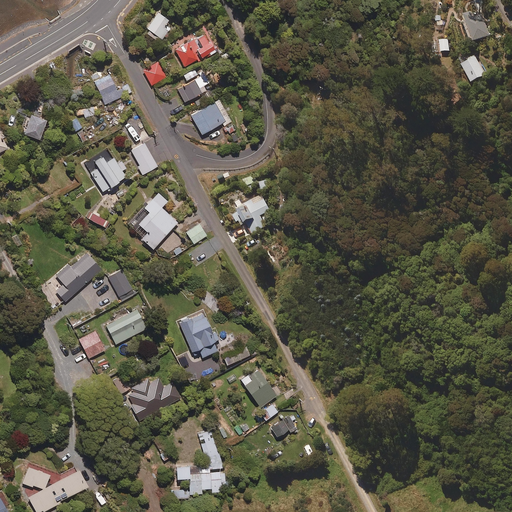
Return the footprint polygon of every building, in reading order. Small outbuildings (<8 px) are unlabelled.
[(157,11),(146,27),(148,28),(145,31),(158,40),(167,28),(163,25),(168,19),(157,11)] [(486,18),(469,23),(473,40),(491,35),(486,18)] [(215,49),(207,32),(174,47),(182,64),(215,49)] [(77,40),(65,46),(72,58),(83,52),(77,40)] [(450,51),(448,40),(440,41),(441,52),(450,51)] [(486,75),(476,57),(462,64),(472,82),(486,75)] [(164,77),(156,62),(143,68),(150,84),(164,77)] [(197,74),(194,68),(183,74),(187,81),(176,87),(183,101),(205,90),(203,85),(209,82),(203,70),(197,74)] [(115,88),(109,73),(93,80),(104,103),(131,91),(127,83),(115,88)] [(190,114),(200,133),(220,122),(227,134),(235,129),(218,98),(190,114)] [(90,102),(74,109),(77,115),(82,113),(84,117),(95,112),(94,109),(97,108),(96,104),(92,105),(90,102)] [(44,118),(28,111),(20,130),(37,137),(44,118)] [(81,126),(76,117),(69,121),(74,130),(81,126)] [(156,165),(143,141),(130,148),(138,164),(137,165),(141,173),(156,165)] [(105,161),(100,154),(92,159),(97,166),(89,171),(101,189),(124,175),(112,156),(105,161)] [(166,199),(157,191),(127,223),(152,246),(176,220),(160,205),(166,199)] [(271,211),(262,195),(237,208),(239,212),(233,215),(236,221),(243,218),(253,236),(267,228),(260,216),(271,211)] [(106,220),(92,211),(88,217),(103,226),(106,220)] [(206,234),(198,223),(185,231),(193,243),(206,234)] [(100,268),(86,252),(71,266),(69,263),(56,275),(63,282),(55,289),(64,300),(100,268)] [(131,287),(120,266),(106,274),(118,295),(131,287)] [(146,326),(136,307),(105,323),(114,343),(146,326)] [(215,339),(203,311),(189,317),(187,314),(177,319),(190,350),(198,346),(202,356),(216,349),(212,340),(215,339)] [(104,348),(94,329),(78,338),(88,357),(104,348)] [(248,353),(245,347),(227,354),(230,361),(248,353)] [(275,394),(256,366),(239,379),(258,406),(275,394)] [(126,389),(118,375),(112,379),(120,393),(126,389)] [(277,411),(272,403),(259,412),(265,420),(277,411)] [(288,428),(281,416),(268,424),(276,436),(288,428)] [(210,429),(196,433),(205,461),(206,463),(174,464),(174,477),(187,477),(187,488),(172,489),(172,497),(189,497),(189,493),(201,493),(201,488),(209,488),(210,491),(224,490),(223,467),(210,429)] [(48,472),(27,465),(21,482),(41,488),(26,495),(36,511),(39,511),(56,502),(54,499),(64,493),(65,495),(85,483),(76,467),(44,485),(48,472)] [(8,503),(2,493),(0,494),(0,511),(6,511),(3,506),(8,503)]
